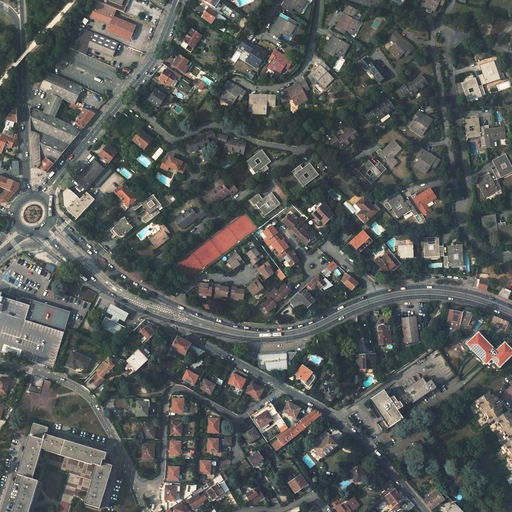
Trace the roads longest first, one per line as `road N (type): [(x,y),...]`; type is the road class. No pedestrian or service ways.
road 1 (primary): [(511,307),(423,286),(375,294),(298,325),(252,329),(173,304)]
road 2 (primary): [(180,324),(277,339),(415,296),(464,300),(511,317)]
road 3 (residential): [(135,487),(160,476),(165,399),(173,388),(238,418),(285,389)]
road 4 (residential): [(300,150),(129,283)]
road 5 (residential): [(300,150),(221,126),(174,139),(120,99)]
road 6 (residential): [(135,487),(85,392),(0,362)]
road 7 (residential): [(285,389),(336,417),(426,511)]
road 8 (residential): [(441,30),(468,199),(460,214)]
road 9 (residential): [(434,48),(300,150)]
road 10 (residential): [(434,48),(460,214)]
road 11 (primary): [(40,230),(102,287),(162,318)]
road 12 (residential): [(236,78),(272,88),(299,74),(319,0)]
road 13 (primary): [(28,195),(20,52)]
road 14 (secondary): [(120,99),(41,197)]
